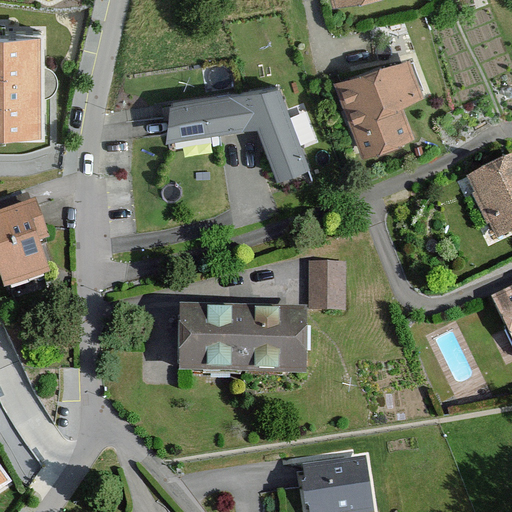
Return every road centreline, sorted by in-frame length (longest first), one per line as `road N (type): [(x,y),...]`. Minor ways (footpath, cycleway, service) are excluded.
road 1 (unknown): [(0,299),(33,299),(272,237),(469,154)]
road 2 (residential): [(123,0),(104,70),(89,280),(95,421)]
road 3 (residential): [(95,421),(152,464),(195,511)]
